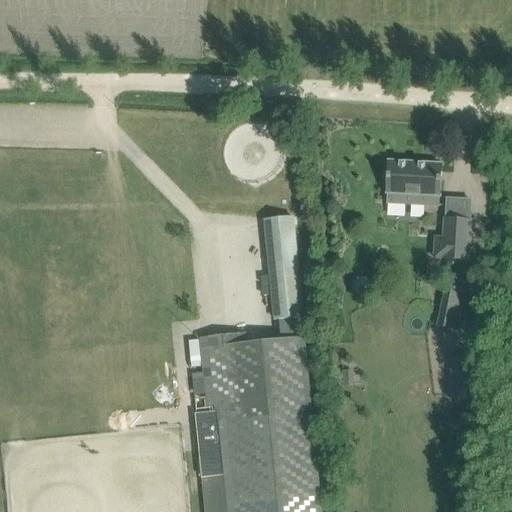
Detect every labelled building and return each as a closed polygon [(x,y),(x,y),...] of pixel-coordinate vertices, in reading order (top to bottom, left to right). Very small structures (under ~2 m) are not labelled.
[(440,198),(442,166),(389,163),(389,167),(386,167),(385,182),(388,182),(387,195),(388,195),(388,205),(439,208),(440,198)] [(276,321),(304,318),(294,218),(265,221),(276,321)] [(469,262),(471,222),(445,220),(444,240),(436,239),(435,259),(443,259),(443,260),(469,262)] [(466,292),(446,288),(438,328),(458,332),(466,292)] [(247,334),(200,339),(208,424),(202,425),(211,511),(322,511),(305,339),(248,345),(247,334)] [(474,400),(477,360),(453,359),(450,399),(474,400)] [(351,372),(342,372),(343,388),(351,388),(351,372)]
